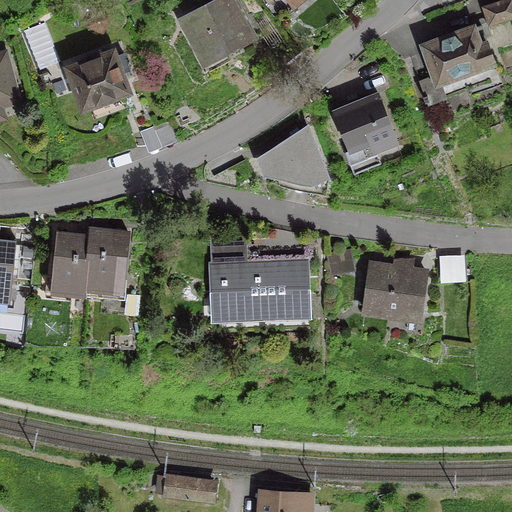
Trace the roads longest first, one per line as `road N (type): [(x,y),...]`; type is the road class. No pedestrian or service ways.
road 1 (residential): [(156,160),(210,185),(325,214),(511,232)]
road 2 (residential): [(396,0),(291,87),(156,160)]
road 3 (residential): [(156,160),(0,195)]
